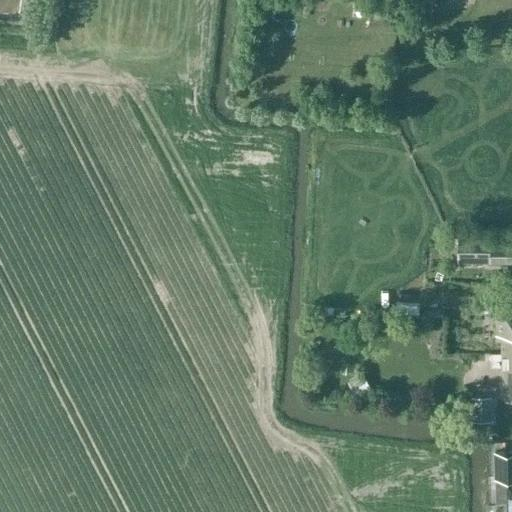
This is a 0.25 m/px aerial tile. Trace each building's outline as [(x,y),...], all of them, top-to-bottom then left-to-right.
[(460,260),(511,261),(511,241),(460,240),(460,260)] [(499,334),(504,334),(511,333),(511,303),(498,304),(499,334)] [(511,395),(511,333),(504,334),(504,352),(493,352),(493,365),(504,365),(504,396),(511,395)] [(342,363),(341,373),(349,373),(350,364),(342,363)] [(363,372),(350,380),(357,393),(370,385),(363,372)] [(490,396),(476,396),(476,416),(490,416),(490,396)] [(496,501),(509,501),(509,511),(511,511),(511,449),(494,450),(494,478),(495,478),(496,501)] [(484,505),(483,511),(503,511),(503,501),(495,502),(495,504),(484,505)]
